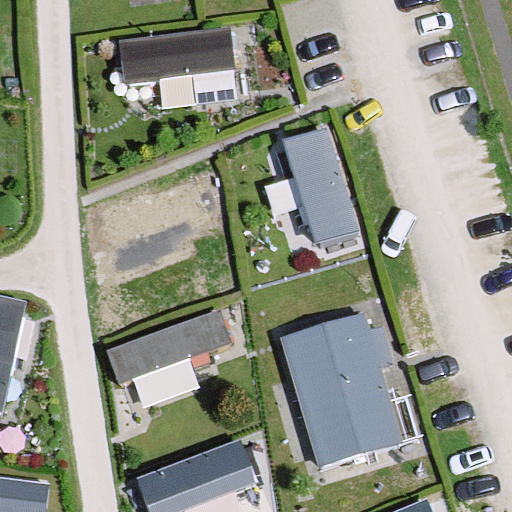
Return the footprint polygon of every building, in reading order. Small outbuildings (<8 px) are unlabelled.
[(284,0),(270,4),(293,102),(321,94),(298,0),(284,0)] [(134,77),(234,68),(231,38),(130,49),(134,77)] [(300,139),(328,236),(356,227),(327,131),(300,139)] [(108,238),(204,206),(193,178),(98,212),(108,238)] [(0,375),(18,307),(0,302),(0,375)] [(134,377),(230,345),(219,317),(124,351),(134,377)] [(338,340),(366,436),(394,427),(364,331),(338,340)] [(143,511),(146,511),(240,480),(229,453),(134,487),(143,511)]
